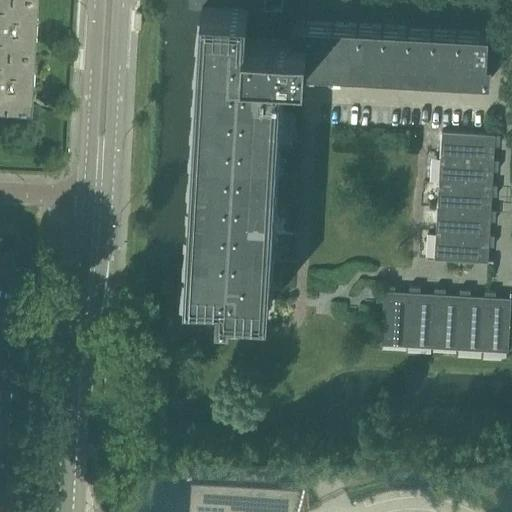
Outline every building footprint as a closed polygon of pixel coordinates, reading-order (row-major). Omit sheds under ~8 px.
[(0,0),(0,40),(30,42),(32,0),(0,0)] [(305,65),(305,68),(306,68),(480,78),(491,78),(493,58),(488,58),(489,30),(482,29),(311,19),(295,19),(296,0),(282,0),(282,6),(274,6),(266,5),(266,0),(192,0),(193,2),(203,3),(202,7),(199,61),(188,256),(188,260),(186,288),(208,289),(219,290),(219,298),(218,308),(232,309),(232,303),(242,304),(269,306),(282,92),(283,64),(287,64),(288,64),(305,65)] [(30,42),(0,40),(0,97),(27,99),(30,42)] [(442,129),(441,155),(489,157),(490,143),(500,144),(501,133),(442,129)] [(441,155),(440,180),(488,182),(489,168),(499,169),(500,158),(489,157),(441,155)] [(440,180),(438,205),(486,208),(487,193),(497,194),(498,183),(488,182),(440,180)] [(438,205),(437,230),(485,233),(486,219),(496,219),(497,208),(486,208),(438,205)] [(485,233),(437,230),(435,256),(484,259),(484,244),(495,244),(495,233),(485,233)] [(382,342),(407,343),(410,295),(395,294),(396,284),(385,283),(384,304),(382,342)] [(407,343),(432,345),(435,296),(420,296),(421,285),(410,285),(410,295),(407,343)] [(432,345),(457,346),(460,298),(446,297),(446,287),(435,286),(435,296),(432,345)] [(457,346),(482,347),(485,299),(471,298),(471,288),(460,288),(460,298),(457,346)] [(485,299),(482,347),(509,349),(511,301),(496,300),(497,290),(486,289),(485,299)] [(0,360),(13,362),(17,303),(0,301),(0,360)] [(0,388),(0,393),(0,395),(10,396),(10,388),(0,388)] [(0,401),(0,409),(9,410),(9,402),(0,401)] [(0,495),(5,496),(9,437),(0,436),(0,495)]
